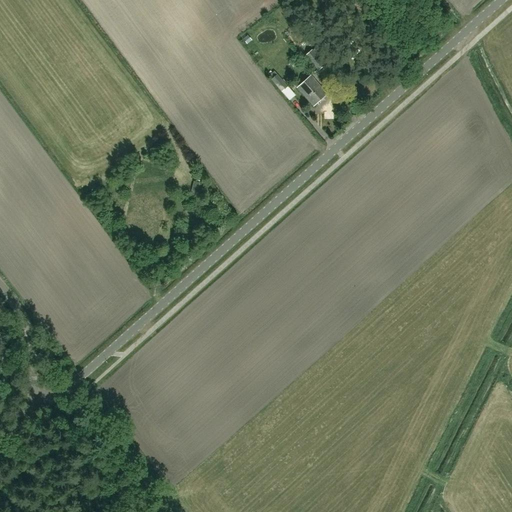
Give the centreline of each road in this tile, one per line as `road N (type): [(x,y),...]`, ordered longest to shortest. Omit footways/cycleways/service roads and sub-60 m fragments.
road 1 (unclassified): [(33,397),(60,390),(108,354),(503,0)]
road 2 (track): [(83,395),(171,511)]
road 3 (unclassified): [(33,397),(29,332),(0,284)]
